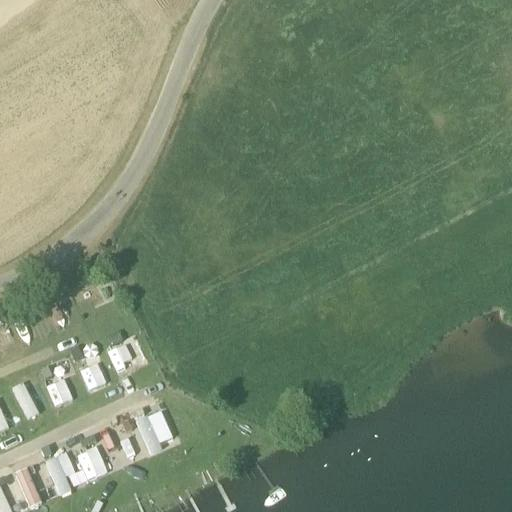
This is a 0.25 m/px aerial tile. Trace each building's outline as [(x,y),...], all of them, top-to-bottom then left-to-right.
[(128,347),(109,353),(114,371),(133,365),(128,347)] [(88,395),(100,390),(96,380),(107,376),(98,351),(75,360),(88,395)] [(55,409),(66,404),(63,396),(73,391),(64,371),(43,381),(55,409)] [(26,421),(44,413),(36,394),(17,402),(26,421)] [(9,423),(18,419),(13,406),(0,411),(0,430),(4,439),(14,434),(9,423)] [(137,422),(148,457),(163,452),(161,446),(173,442),(164,414),(137,422)] [(97,448),(76,458),(88,483),(109,474),(97,448)] [(46,464),(60,498),(71,493),(65,478),(75,474),(67,455),(46,464)] [(31,471),(18,475),(27,511),(41,507),(31,471)] [(0,486),(0,511),(20,511),(21,511),(14,492),(4,496),(0,486)]
